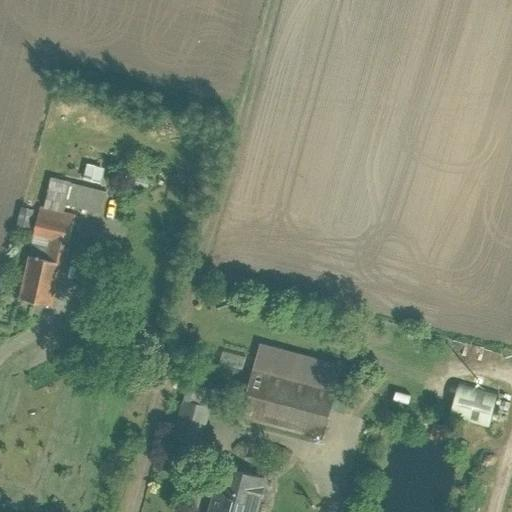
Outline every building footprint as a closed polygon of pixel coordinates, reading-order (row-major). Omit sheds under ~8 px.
[(70,183),(65,205),(101,213),(106,191),(70,183)] [(28,256),(64,264),(76,215),(40,207),(34,234),(51,238),(49,247),(32,243),(28,256)] [(64,264),(28,256),(18,298),(54,307),(64,264)] [(340,362),(259,343),(241,415),(322,435),(340,362)] [(498,392),(459,383),(452,413),(491,423),(498,392)] [(209,408),(184,403),(176,438),(200,444),(209,408)] [(256,511),(266,478),(220,465),(212,495),(216,496),(211,511),(256,511)]
